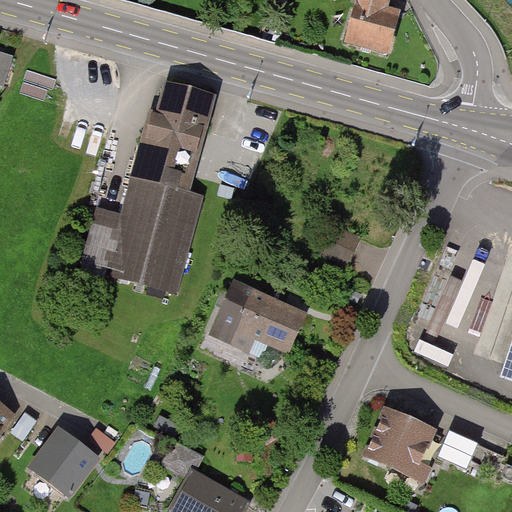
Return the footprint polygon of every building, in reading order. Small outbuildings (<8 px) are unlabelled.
[(357,0),(347,41),(391,53),(404,2),(397,0),(357,0)] [(0,96),(3,97),(18,47),(0,41),(0,96)] [(112,275),(177,292),(201,198),(190,195),(216,96),(165,83),(158,110),(149,108),(121,214),(98,208),(84,261),(113,269),(112,275)] [(362,238),(333,226),(320,255),(348,268),(362,238)] [(306,312),(236,282),(209,343),(247,359),(256,338),(289,352),(306,312)] [(438,301),(423,296),(410,328),(424,334),(438,301)] [(511,353),(502,384),(511,387),(511,353)] [(0,400),(0,441),(19,413),(0,400)] [(432,429),(388,409),(366,456),(410,476),(432,429)] [(33,473),(74,498),(102,454),(60,429),(33,473)] [(200,473),(177,511),(253,511),(257,505),(200,473)]
